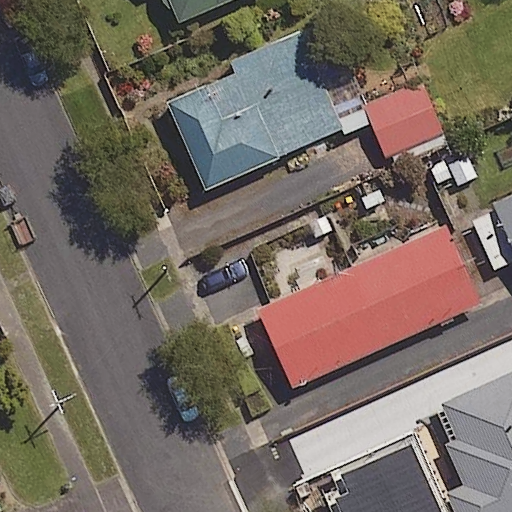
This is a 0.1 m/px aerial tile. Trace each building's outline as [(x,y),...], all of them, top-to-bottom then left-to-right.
[(166,0),(177,23),(229,0),(166,0)] [(254,110),(220,125),(204,88),(166,105),(206,193),(243,176),(277,161),(254,110)] [(511,196),(493,206),(511,248),(511,196)] [(254,310),(289,388),(479,304),(444,225),(254,310)] [(511,511),(511,370),(439,403),(457,441),(445,446),(458,474),(464,487),(445,495),(452,511),(511,511)]
